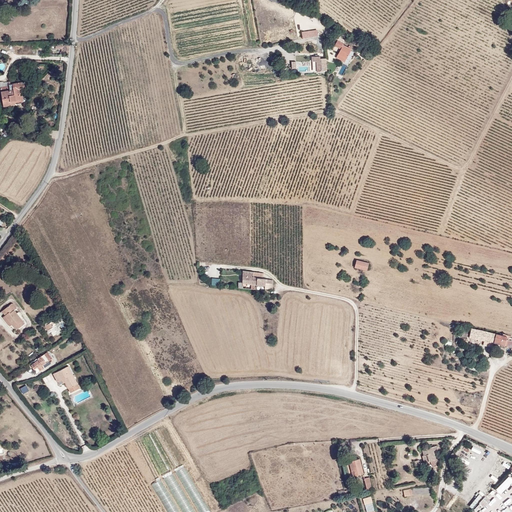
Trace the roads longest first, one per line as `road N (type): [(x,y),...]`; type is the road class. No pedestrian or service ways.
road 1 (track): [(50,173),(177,136),(332,109),(464,166),(511,78)]
road 2 (residential): [(511,449),(418,412),(281,383),(203,393),(103,449),(65,458)]
road 3 (unclassified): [(0,244),(50,173),(75,0)]
road 4 (track): [(74,42),(161,10),(179,64),(280,48)]
